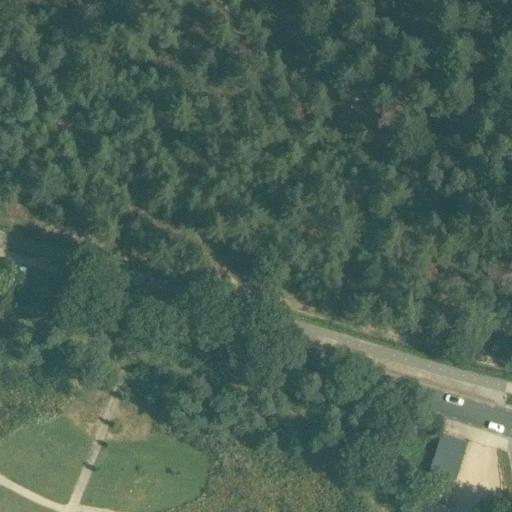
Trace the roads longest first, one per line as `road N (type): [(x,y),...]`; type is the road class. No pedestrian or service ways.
road 1 (primary): [(511,426),(0,270)]
road 2 (track): [(511,369),(0,220)]
road 3 (track): [(377,511),(261,396),(0,318)]
road 4 (track): [(218,0),(311,94),(337,103),(511,86)]
